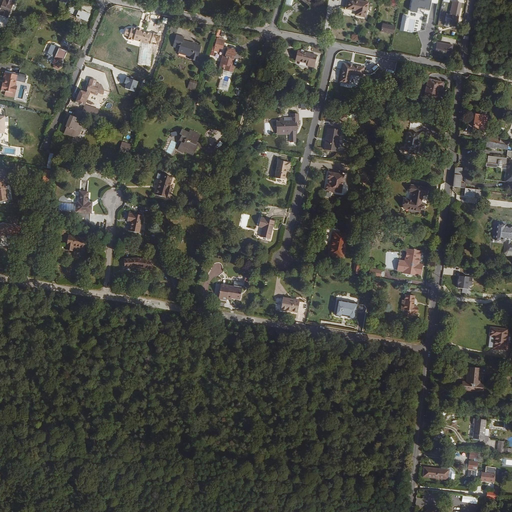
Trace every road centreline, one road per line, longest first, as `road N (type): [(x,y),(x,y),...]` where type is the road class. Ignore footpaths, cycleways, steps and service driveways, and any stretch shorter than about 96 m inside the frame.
road 1 (residential): [(107,297),(430,351)]
road 2 (residential): [(430,351),(463,70)]
road 3 (residential): [(280,255),(329,44)]
road 4 (residential): [(267,31),(104,0)]
road 5 (residential): [(409,511),(430,351)]
road 6 (track): [(234,145),(277,0)]
road 7 (residential): [(329,44),(463,70)]
road 8 (unclassified): [(59,113),(104,0)]
